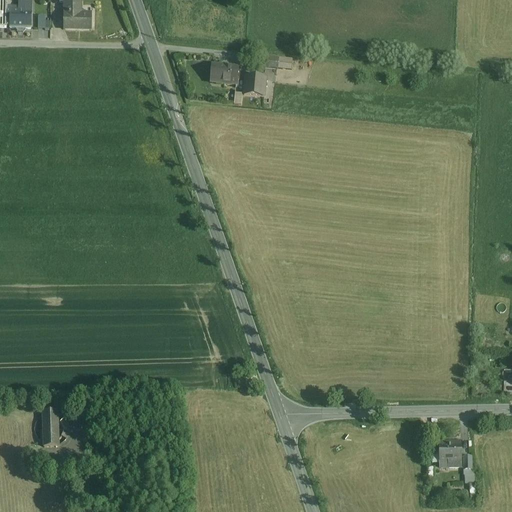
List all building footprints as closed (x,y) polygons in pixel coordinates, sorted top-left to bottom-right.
[(32,0),(19,0),(19,9),(22,9),(22,13),(32,14),(32,0)] [(90,14),(77,14),(77,4),(64,4),(64,30),(90,30),(90,14)] [(12,9),(2,9),(2,20),(12,20),(12,13),(12,9)] [(22,13),(12,13),(12,20),(11,28),(31,29),(32,14),(22,13)] [(52,21),(47,21),(47,15),(40,15),(40,29),(52,29),(52,21)] [(295,61),(270,59),(269,71),(293,74),(295,61)] [(238,68),(213,65),(211,83),(237,86),(238,68)] [(268,79),(245,77),(243,97),(266,99),(268,79)] [(62,446),(61,410),(44,410),(45,446),(62,446)] [(461,443),(439,443),(439,452),(439,464),(439,468),(461,468),(461,443)] [(471,470),(471,457),(463,457),(463,470),(471,470)] [(471,470),(463,470),(463,477),(465,477),(465,484),(470,484),(471,496),(476,496),(474,470),(471,470)]
